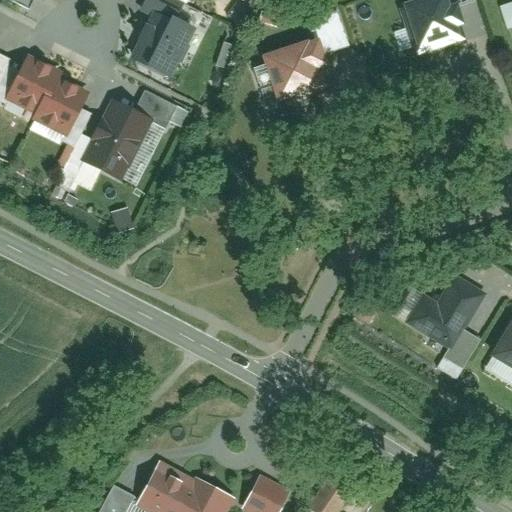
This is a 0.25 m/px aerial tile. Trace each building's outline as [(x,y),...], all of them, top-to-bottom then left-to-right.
[(442,1),(405,13),(418,54),(455,42),(442,1)] [(191,35),(150,16),(128,64),(168,83),(191,35)] [(397,51),(406,49),(401,29),(391,32),(397,51)] [(311,50),(267,65),(281,106),(325,91),(311,50)] [(9,103),(38,117),(54,82),(58,76),(29,62),(9,103)] [(84,96),(54,82),(38,117),(34,124),(64,138),(84,96)] [(148,122),(109,103),(81,161),(120,180),(148,122)] [(435,264),(399,320),(446,350),(459,330),(482,293),(435,264)] [(511,320),(509,319),(485,361),(511,376),(511,320)] [(479,341),(459,330),(440,361),(461,373),(479,341)] [(225,511),(232,499),(157,459),(131,507),(140,511),(225,511)] [(328,473),(306,508),(312,511),(338,511),(353,490),(328,473)] [(278,511),(290,491),(258,474),(239,510),(241,511),(278,511)] [(124,511),(133,496),(112,485),(97,511),(124,511)]
